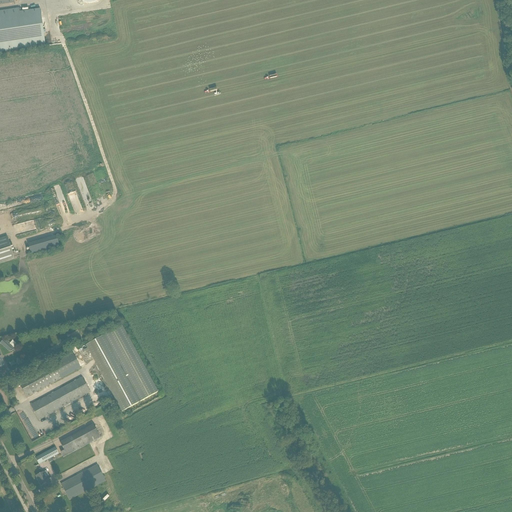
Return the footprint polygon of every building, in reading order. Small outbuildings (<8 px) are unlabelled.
[(0,53),(45,46),(40,9),(19,12),(19,8),(0,11),(0,53)] [(27,244),(31,256),(59,248),(56,236),(27,244)] [(0,261),(14,257),(8,240),(0,242),(0,261)] [(85,346),(122,412),(158,392),(122,326),(85,346)] [(3,340),(0,343),(9,351),(12,348),(7,344),(8,343),(6,341),(5,342),(3,340)] [(26,397),(64,377),(80,368),(72,353),(18,382),(26,397)] [(89,391),(87,387),(81,377),(74,381),(36,402),(32,405),(31,404),(30,405),(39,420),(45,417),(83,396),(85,395),(90,392),(89,391)] [(60,443),(64,451),(61,452),(63,457),(100,438),(93,425),(60,443)] [(35,458),(39,465),(43,462),(48,460),(51,458),(59,454),(55,447),(39,456),(35,458)] [(61,485),(69,500),(73,498),(105,481),(97,465),(65,482),(61,485)] [(36,476),(39,482),(40,482),(41,485),(47,482),(48,484),(52,481),(49,476),(45,478),(40,469),(37,470),(39,474),(36,476)] [(199,511),(197,508),(188,511),(253,511),(264,507),(256,488),(202,511),(199,511)]
